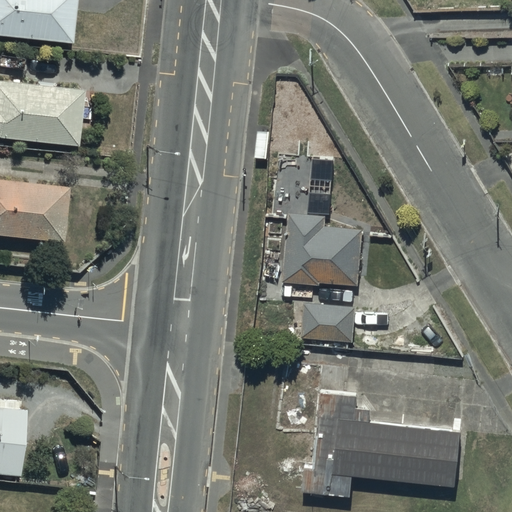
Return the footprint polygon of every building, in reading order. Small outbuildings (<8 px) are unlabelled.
[(74,0),(0,0),(0,34),(71,41),(74,0)] [(126,0),(125,23),(143,24),(144,0),(126,0)] [(0,127),(80,135),(85,79),(0,71),(0,127)] [(70,178),(0,171),(0,225),(65,231),(70,178)] [(288,180),(269,179),(266,226),(288,227),(285,274),(322,276),(322,274),(361,276),(364,221),(324,218),(325,206),(287,204),(288,180)] [(305,296),(303,330),(355,333),(357,299),(305,296)] [(323,388),(315,464),(305,463),(303,485),(349,490),(351,470),(453,480),(459,428),(367,418),(368,405),(354,404),(356,392),(323,388)] [(22,408),(0,405),(0,469),(15,471),(22,408)]
